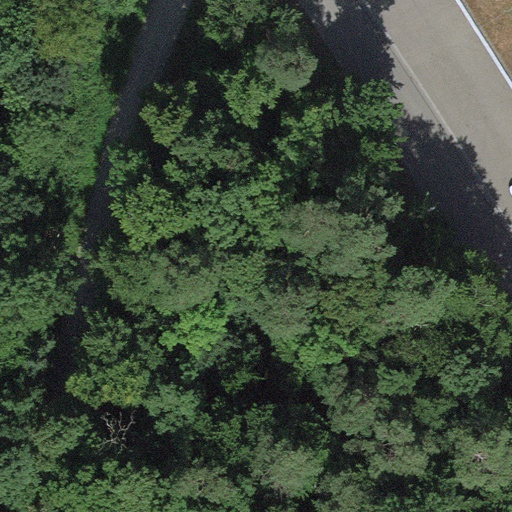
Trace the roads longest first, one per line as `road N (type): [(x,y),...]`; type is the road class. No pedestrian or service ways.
road 1 (track): [(189,0),(116,206),(59,511)]
road 2 (residential): [(511,284),(332,0)]
